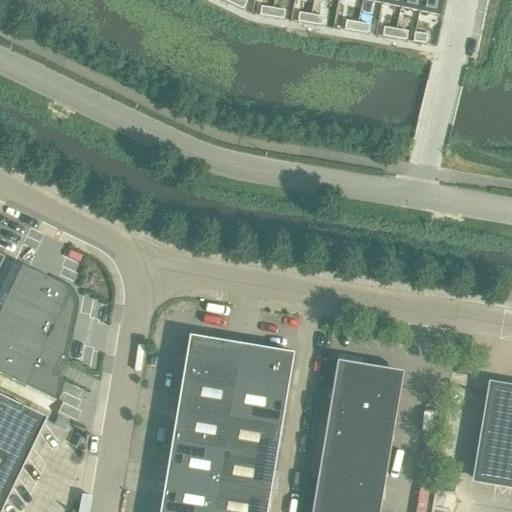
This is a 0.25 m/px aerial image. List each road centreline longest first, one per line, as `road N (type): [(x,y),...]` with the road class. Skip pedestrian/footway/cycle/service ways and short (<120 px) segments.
road 1 (unclassified): [(0,61),(176,147),(423,196)]
road 2 (unclassified): [(511,325),(187,270),(140,252)]
road 3 (unclassified): [(103,511),(140,252)]
road 4 (residential): [(423,196),(465,0)]
road 5 (unclassified): [(0,184),(140,252)]
